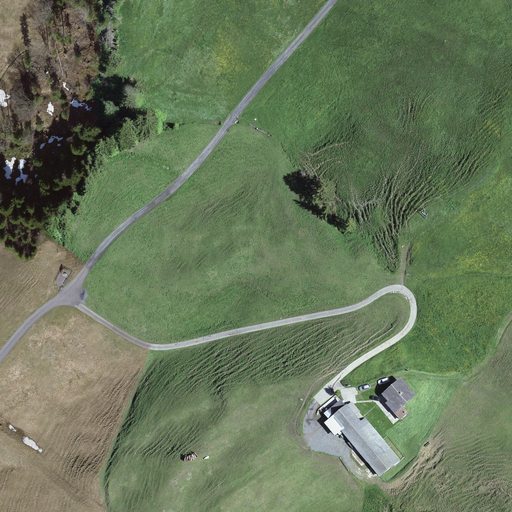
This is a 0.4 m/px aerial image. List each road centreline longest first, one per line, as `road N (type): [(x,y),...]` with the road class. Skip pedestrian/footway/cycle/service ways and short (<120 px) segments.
road 1 (track): [(310,435),(321,394),(411,331),(419,314),(401,288),(358,308),(168,347),(144,344),(71,291),(35,315),(0,360)]
road 2 (track): [(71,291),(112,238),(188,185),(333,0)]
